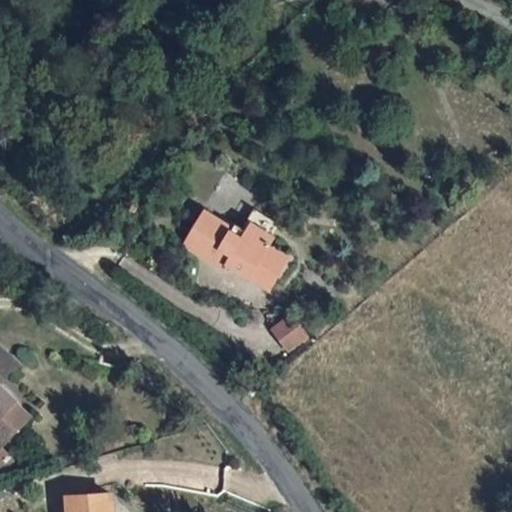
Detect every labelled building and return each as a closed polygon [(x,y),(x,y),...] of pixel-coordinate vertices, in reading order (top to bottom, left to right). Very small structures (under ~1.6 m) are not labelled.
[(213,218),(199,210),(178,243),(218,268),(222,262),(242,276),(247,269),(267,281),(282,258),(263,245),(268,237),(246,223),(242,230),(237,238),(225,230),(227,227),(213,218)] [(237,238),(242,230),(216,214),(213,218),(227,227),(225,230),(237,238)] [(247,269),(242,276),(262,289),(267,281),(247,269)] [(295,310),(270,328),(289,353),(313,335),(295,310)] [(0,393),(0,382),(10,369),(0,360),(0,439),(6,432),(13,437),(25,423),(6,407),(10,402),(0,393)] [(0,451),(13,437),(6,432),(0,439),(0,451)] [(115,511),(112,489),(69,495),(71,511),(115,511)]
